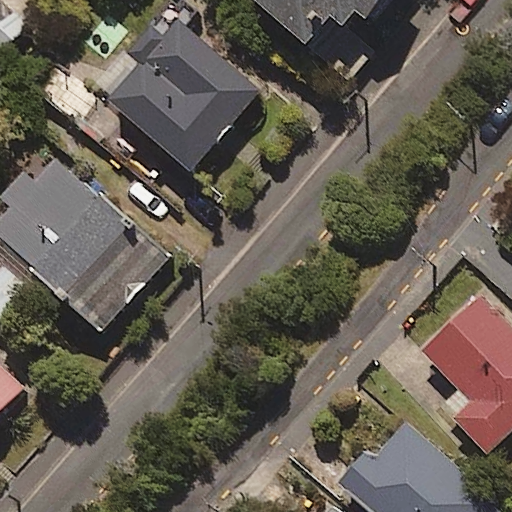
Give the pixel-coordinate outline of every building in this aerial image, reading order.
[(0,0),(0,46),(26,23),(4,0),(0,0)] [(278,0),(315,31),(338,3),(359,22),(377,0),(278,0)] [(264,84),(183,11),(109,92),(191,165),(264,84)] [(171,250),(46,143),(0,196),(0,231),(108,324),(171,250)] [(511,427),(511,322),(482,291),(425,344),(463,385),(446,401),(490,448),(511,427)] [(0,409),(26,380),(0,356),(0,409)] [(504,511),(407,417),(347,478),(381,511),(504,511)] [(353,511),(343,503),(335,511),(353,511)]
